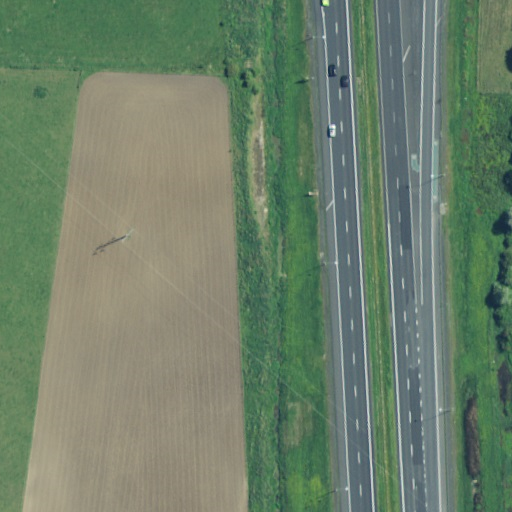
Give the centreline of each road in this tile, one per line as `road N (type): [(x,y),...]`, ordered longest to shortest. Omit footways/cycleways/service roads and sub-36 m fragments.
road 1 (motorway): [(367,511),(335,0)]
road 2 (motorway): [(431,0),(428,279),(409,402)]
road 3 (motorway): [(386,0),(409,402)]
